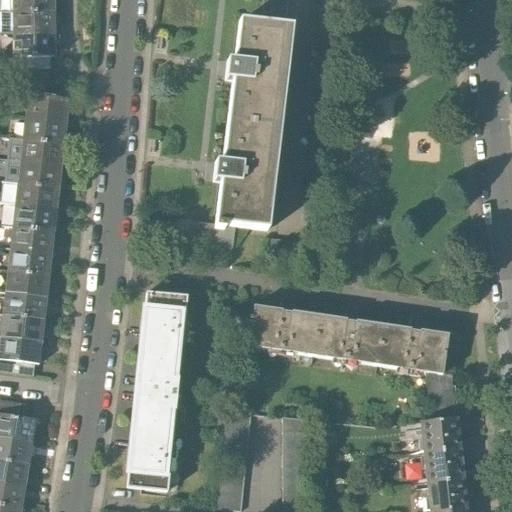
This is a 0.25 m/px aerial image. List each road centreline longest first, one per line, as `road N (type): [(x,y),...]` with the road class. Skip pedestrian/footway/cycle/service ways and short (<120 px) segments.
road 1 (residential): [(511,316),(106,268)]
road 2 (residential): [(511,311),(486,0)]
road 3 (residential): [(106,268),(125,0)]
road 4 (residential): [(91,402),(106,268)]
